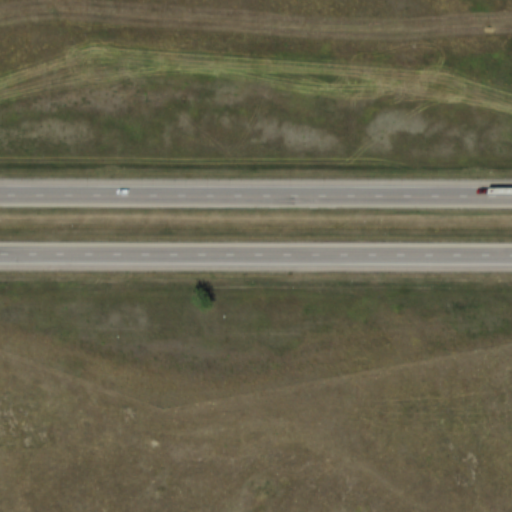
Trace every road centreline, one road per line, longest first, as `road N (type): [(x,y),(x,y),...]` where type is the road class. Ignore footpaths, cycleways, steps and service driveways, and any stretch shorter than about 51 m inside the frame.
road 1 (motorway): [(511,194),(0,193)]
road 2 (motorway): [(0,254),(511,255)]
